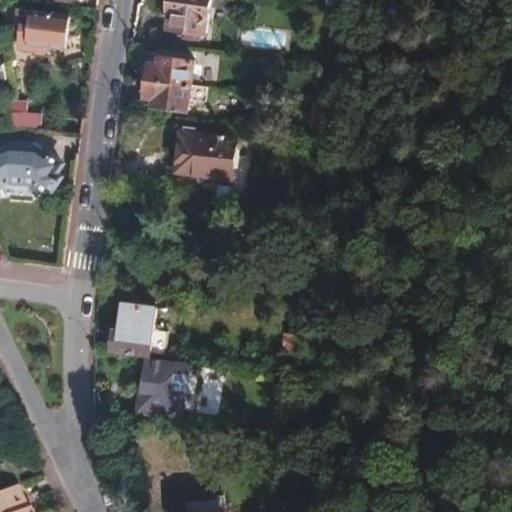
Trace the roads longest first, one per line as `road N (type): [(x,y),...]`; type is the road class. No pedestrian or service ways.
road 1 (residential): [(74,299),(117,0)]
road 2 (residential): [(67,448),(74,299)]
road 3 (residential): [(0,324),(67,448)]
